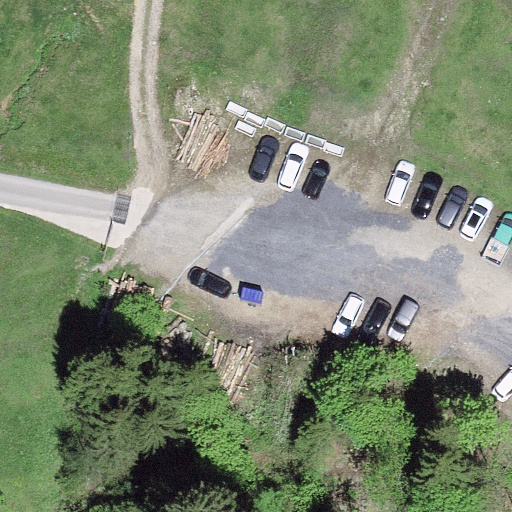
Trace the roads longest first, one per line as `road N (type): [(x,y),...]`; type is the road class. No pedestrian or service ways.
road 1 (track): [(122,211),(422,292),(511,329)]
road 2 (track): [(148,0),(143,34),(165,220)]
road 3 (unclassified): [(0,189),(122,211)]
